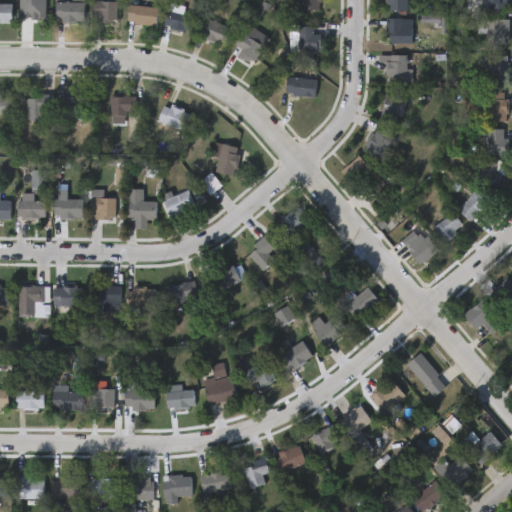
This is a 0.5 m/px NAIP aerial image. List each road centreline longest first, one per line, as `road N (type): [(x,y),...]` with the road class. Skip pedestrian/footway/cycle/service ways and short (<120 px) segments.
road 1 (residential): [(0,58),(174,68),(220,86),(271,131),(511,416)]
road 2 (residential): [(511,222),(301,409),(212,442),(0,444)]
road 3 (residential): [(353,0),(344,110),(258,195),(195,241),(121,255),(0,251)]
